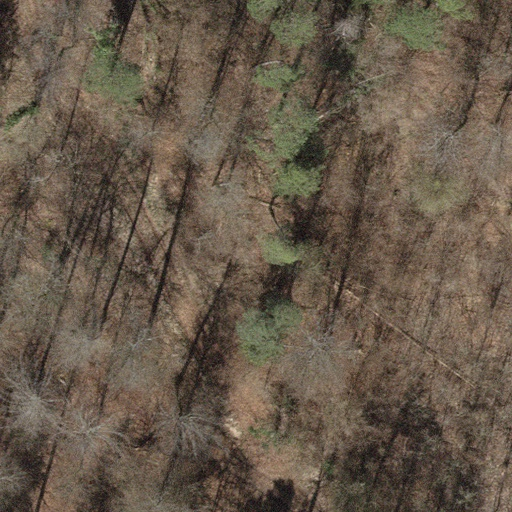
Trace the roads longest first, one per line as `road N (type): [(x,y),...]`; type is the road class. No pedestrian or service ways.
road 1 (track): [(33,0),(44,45),(145,210),(307,511)]
road 2 (track): [(0,298),(236,489),(285,511)]
